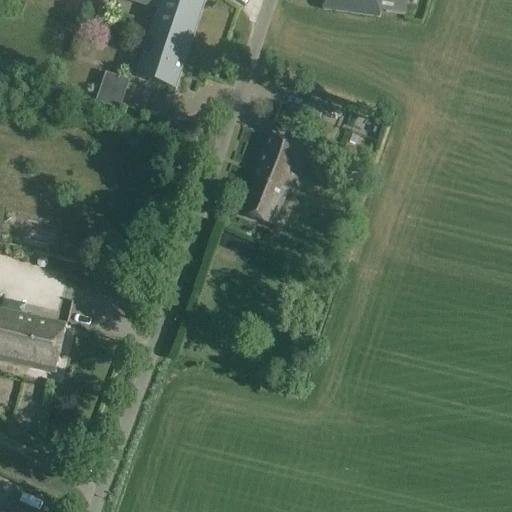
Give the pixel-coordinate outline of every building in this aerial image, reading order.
[(206,0),(121,0),(159,13),(137,77),(176,90),(206,0)] [(381,19),(383,0),(324,0),(323,11),(381,19)] [(130,82),(105,74),(95,103),(120,111),(130,82)] [(311,138),(300,134),(296,145),(270,135),(254,179),(257,180),(243,215),(274,227),(287,191),(291,193),(311,138)] [(67,326),(0,311),(0,362),(56,375),(67,326)]
